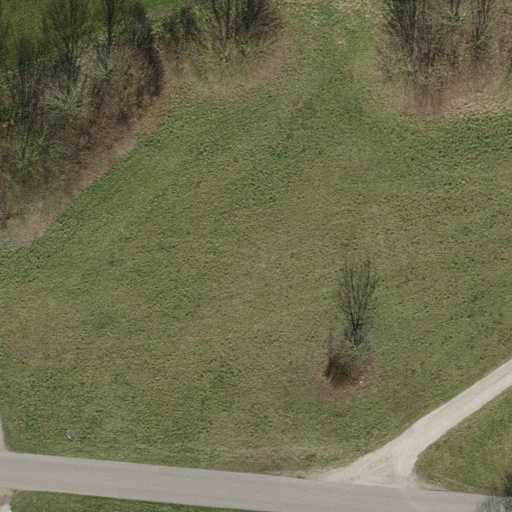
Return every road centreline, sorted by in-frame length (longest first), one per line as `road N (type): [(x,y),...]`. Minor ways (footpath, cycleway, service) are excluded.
road 1 (unclassified): [(0,466),(422,511)]
road 2 (track): [(329,502),(511,378)]
